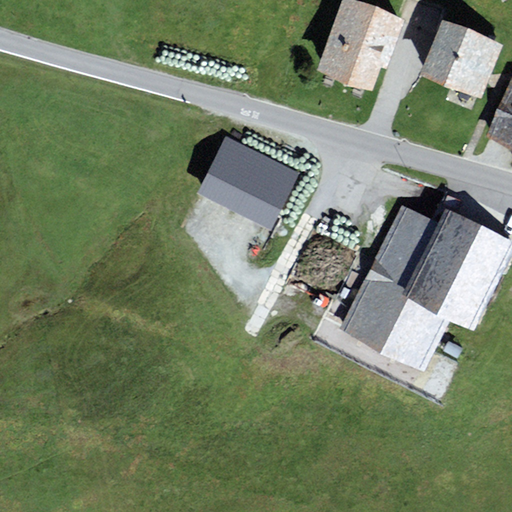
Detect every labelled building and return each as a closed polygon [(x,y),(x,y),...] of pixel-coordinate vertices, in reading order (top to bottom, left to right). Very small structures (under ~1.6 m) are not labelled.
[(344,0),(335,0),(310,69),(372,92),(398,19),(344,0)] [(439,20),(417,76),(479,101),(502,45),(439,20)] [(511,78),(487,139),(511,149),(511,158),(508,168),(511,169),(511,78)] [(297,171),(223,135),(196,189),(270,225),(297,171)] [(404,208),(342,328),(425,371),(451,321),(472,332),(511,254),(511,244),(444,210),(436,225),(404,208)]
